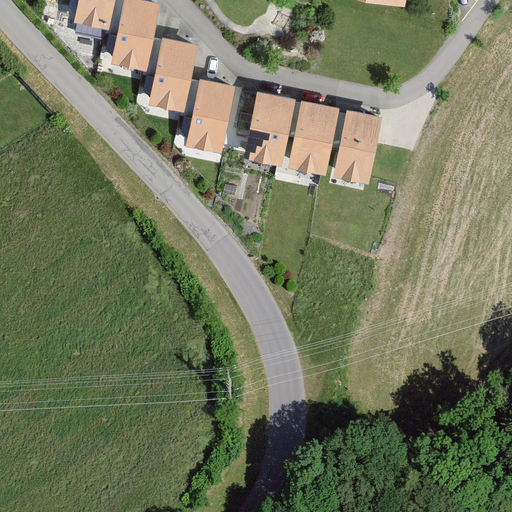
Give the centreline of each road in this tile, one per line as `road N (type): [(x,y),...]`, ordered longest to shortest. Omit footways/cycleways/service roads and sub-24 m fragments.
road 1 (unclassified): [(0,8),(183,214),(268,334),(272,437),(238,511)]
road 2 (residential): [(173,0),(237,70),(385,103),(432,77),(489,0)]
